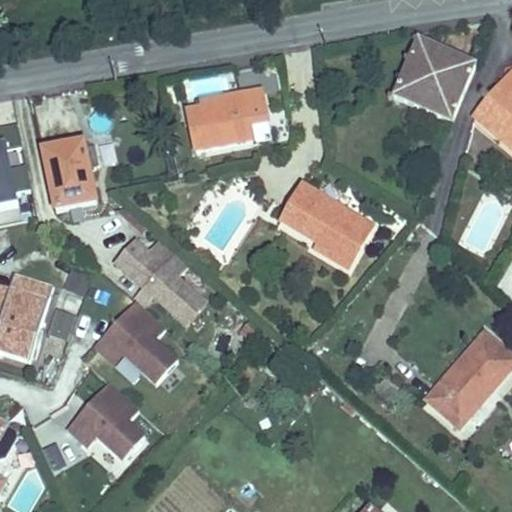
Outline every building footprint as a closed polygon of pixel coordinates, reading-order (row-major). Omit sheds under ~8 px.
[(453,125),(478,68),(419,42),(394,100),(453,125)] [(511,73),(479,112),(480,112),(511,140),(511,73)] [(222,102),(223,109),(205,113),(190,116),(197,153),(253,142),(258,145),(272,142),(268,124),(262,94),(222,102)] [(222,102),(204,106),(205,113),(223,109),(222,102)] [(511,140),(483,116),(478,122),(511,150),(511,140)] [(0,130),(0,211),(33,206),(18,128),(0,130)] [(57,215),(96,207),(84,148),(44,156),(57,215)] [(373,230),(303,190),(283,225),(314,243),(318,237),(324,240),(321,247),(317,253),(349,272),(373,230)] [(0,261),(13,259),(8,229),(0,230),(0,261)] [(324,240),(318,237),(314,243),(321,247),(324,240)] [(158,243),(151,251),(136,239),(112,266),(186,330),(209,303),(180,278),(189,268),(158,243)] [(73,268),(66,292),(86,297),(93,274),(73,268)] [(0,354),(31,364),(53,289),(15,278),(0,329),(0,354)] [(167,331),(138,304),(96,350),(117,370),(126,361),(157,390),(184,361),(160,339),(167,331)] [(469,368),(464,373),(462,371),(432,407),(460,431),(511,371),(511,358),(486,335),(463,363),(469,368)] [(463,363),(428,403),(432,407),(462,371),(464,373),(469,368),(463,363)] [(139,413),(107,387),(67,433),(89,452),(97,441),(125,465),(149,437),(131,422),(139,413)] [(0,497),(7,484),(0,479),(0,462),(1,463),(5,465),(7,461),(18,440),(21,436),(17,434),(8,429),(8,428),(0,423),(0,497)]
